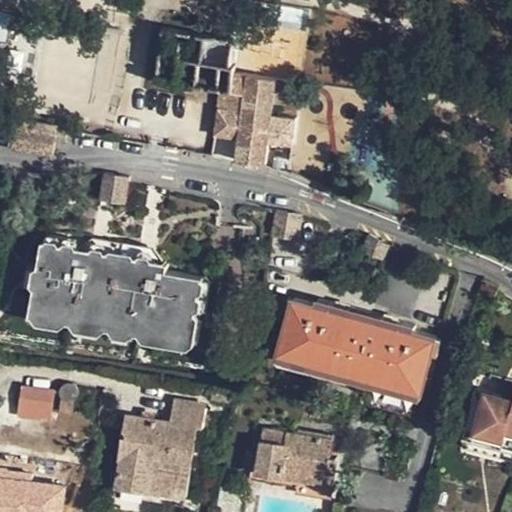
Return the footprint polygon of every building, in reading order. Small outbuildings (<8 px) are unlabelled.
[(0,35),(15,37),(20,6),(0,2),(0,35)] [(270,143),(294,146),(297,120),(275,117),(277,104),(299,107),(301,85),(230,73),(227,90),(220,90),(215,136),(238,139),(236,159),(266,163),(270,143)] [(0,75),(0,109),(2,108),(7,102),(10,94),(8,85),(7,82),(4,78),(0,75)] [(54,156),(57,134),(58,124),(14,118),(13,124),(10,148),(54,156)] [(314,180),(337,190),(344,173),(321,163),(314,180)] [(103,171),(102,173),(99,198),(125,201),(127,202),(130,178),(129,176),(103,171)] [(280,208),(278,208),(274,235),(299,239),(304,212),(280,208)] [(370,231),(363,250),(385,259),(392,240),(370,231)] [(86,263),(89,251),(41,242),(29,308),(58,314),(64,321),(73,316),(132,326),(137,335),(146,329),(178,334),(183,311),(193,313),(199,278),(166,272),(167,264),(152,262),(149,273),(136,270),(139,259),(102,254),(100,266),(86,263)] [(102,254),(89,251),(86,263),(100,266),(102,254)] [(152,262),(139,259),(136,270),(149,273),(152,262)] [(500,284),(483,277),(477,292),(491,299),(483,316),(504,327),(511,311),(511,297),(498,289),(500,284)] [(318,298),(316,303),(294,298),(282,344),(296,347),(294,356),(407,385),(409,377),(424,381),(436,336),(415,329),(416,324),(386,316),(385,311),(349,302),(349,305),(318,298)] [(60,392),(62,397),(66,400),(72,401),(75,399),(76,397),(79,391),(76,385),(72,382),(66,382),(61,386),(60,392)] [(19,404),(53,409),(55,389),(22,385),(19,404)] [(511,399),(475,389),(463,433),(511,446),(511,399)] [(156,464),(191,468),(198,425),(204,425),(206,406),(175,402),(172,420),(127,413),(116,484),(152,489),(156,464)] [(51,419),(53,409),(19,404),(18,415),(51,419)] [(385,447),(288,432),(286,442),(262,439),(255,471),(333,483),(338,457),(382,463),(385,447)] [(0,511),(63,511),(66,485),(8,477),(8,465),(0,463),(0,511)] [(187,494),(191,468),(156,464),(152,489),(187,494)] [(332,492),(333,483),(255,471),(254,478),(332,492)] [(239,511),(241,491),(218,488),(215,511),(239,511)]
